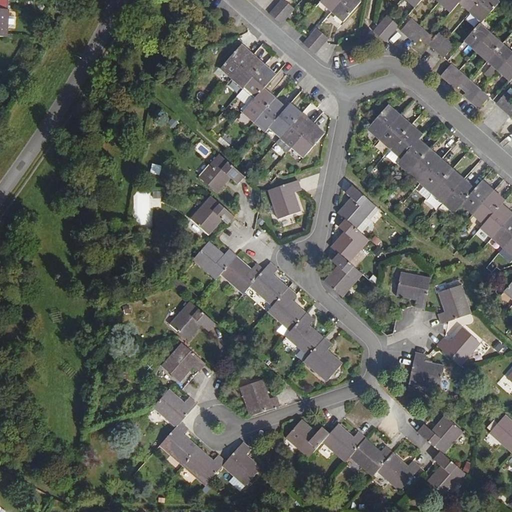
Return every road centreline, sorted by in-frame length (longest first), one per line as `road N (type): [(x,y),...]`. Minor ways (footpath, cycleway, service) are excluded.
road 1 (residential): [(118,0),(0,192)]
road 2 (residential): [(511,165),(416,84),(389,71),(339,86)]
road 3 (residential): [(371,347),(372,374),(358,388),(246,427),(218,427)]
road 4 (residential): [(339,86),(345,108),(320,242),(300,264)]
road 5 (residential): [(235,0),(339,86)]
